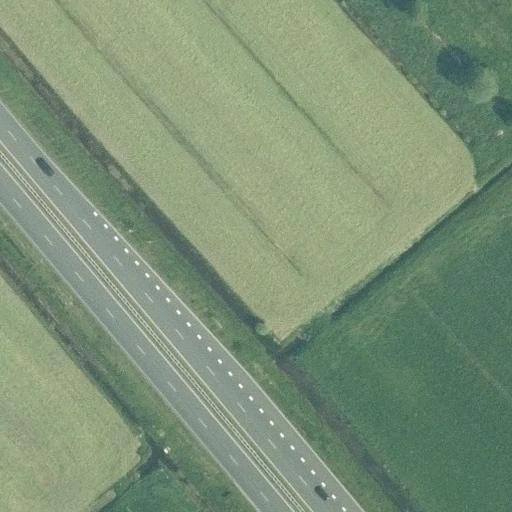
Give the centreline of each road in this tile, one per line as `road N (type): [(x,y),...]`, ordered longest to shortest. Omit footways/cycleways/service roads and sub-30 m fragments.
road 1 (trunk): [(329,511),(0,121)]
road 2 (trunk): [(0,187),(275,511)]
